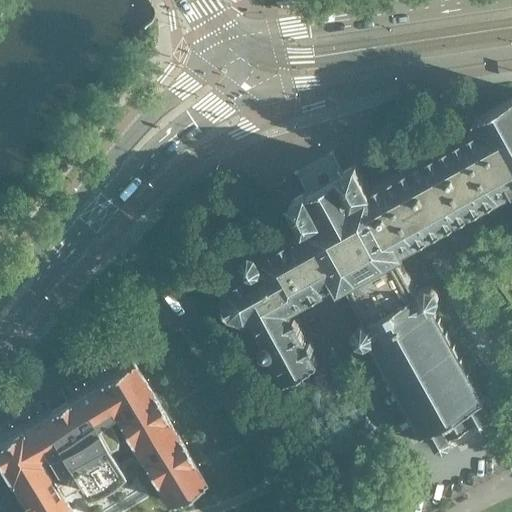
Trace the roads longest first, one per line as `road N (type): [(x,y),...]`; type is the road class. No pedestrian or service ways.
road 1 (primary): [(233,49),(157,109),(0,299)]
road 2 (primary): [(0,333),(96,215),(176,134),(235,96)]
road 3 (primary): [(235,96),(511,56)]
road 4 (primary): [(496,0),(273,30),(233,49)]
